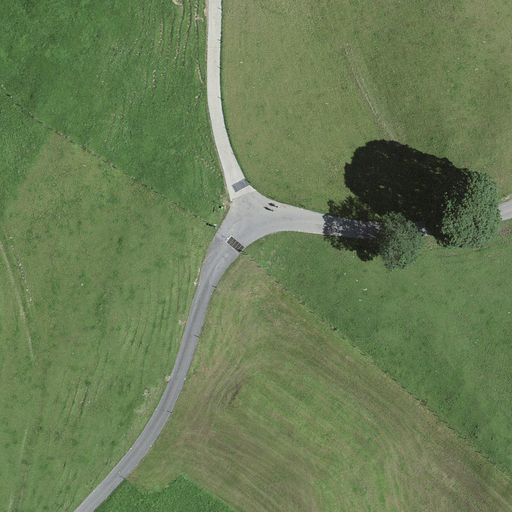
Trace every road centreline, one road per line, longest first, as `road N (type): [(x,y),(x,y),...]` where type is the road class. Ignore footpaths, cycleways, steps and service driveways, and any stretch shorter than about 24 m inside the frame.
road 1 (unclassified): [(82,511),(158,423),(207,281),(254,229)]
road 2 (unclassified): [(254,229),(296,221),(420,229),(511,208)]
road 3 (unclassified): [(254,229),(215,89),(214,0)]
